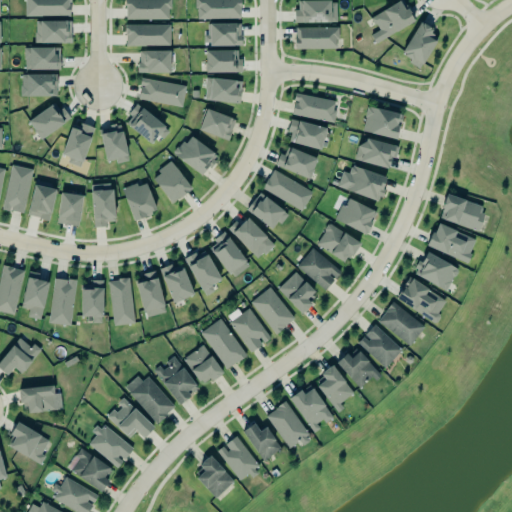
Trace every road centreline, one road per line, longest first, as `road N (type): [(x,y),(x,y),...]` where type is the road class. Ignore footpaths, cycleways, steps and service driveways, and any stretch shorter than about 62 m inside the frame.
road 1 (residential): [(511,3),(481,26),(446,76),(409,209),(354,302),(182,439),(122,511)]
road 2 (residential): [(266,0),(265,106),(247,159),(217,201),(172,234),(110,253),(0,237)]
road 3 (residential): [(267,73),(325,74),(437,104)]
